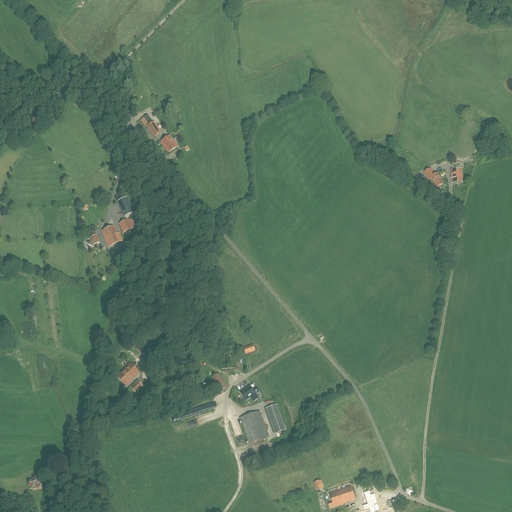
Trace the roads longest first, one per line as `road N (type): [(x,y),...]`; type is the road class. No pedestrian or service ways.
road 1 (unclassified): [(310,336),(133,125),(118,165),(83,110),(0,76)]
road 2 (track): [(511,154),(475,161),(429,392),(421,501)]
road 3 (unclassified): [(450,511),(404,495),(360,399),(310,336)]
road 4 (unclassified): [(223,511),(241,466),(227,428),(228,389),(310,336)]
road 5 (track): [(133,125),(105,79),(182,0)]
